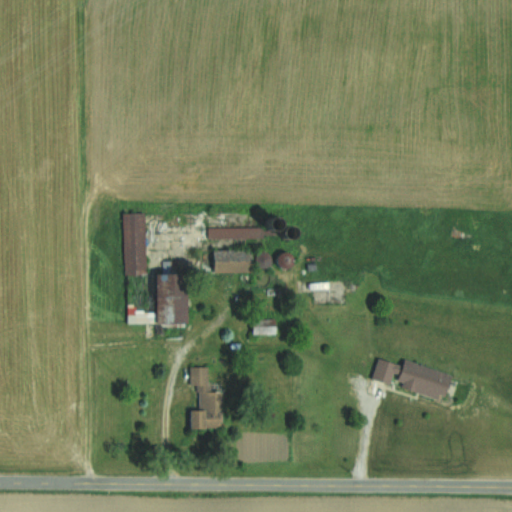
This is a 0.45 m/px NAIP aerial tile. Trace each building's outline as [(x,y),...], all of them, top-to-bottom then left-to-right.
[(122,212),(124,324),(185,323),(185,271),(169,271),(169,260),(160,260),(161,272),(145,272),(144,212),(122,212)] [(212,250),(212,272),(252,272),(252,266),(267,266),(267,250),(212,250)] [(252,333),(274,333),(274,320),(252,320),(252,333)] [(402,360),(401,365),(377,358),(371,380),(443,399),(450,373),(402,360)] [(198,385),(198,409),(189,409),(189,428),(220,428),(221,390),(207,390),(207,366),(188,366),(188,385),(198,385)]
